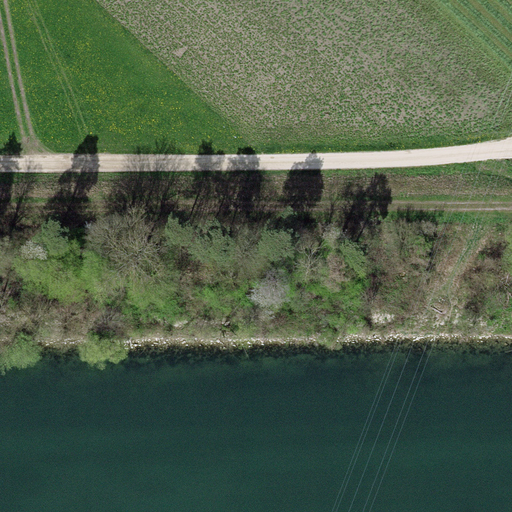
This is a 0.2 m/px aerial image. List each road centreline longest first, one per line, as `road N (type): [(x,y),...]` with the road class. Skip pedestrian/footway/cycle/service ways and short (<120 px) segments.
road 1 (track): [(0,215),(511,210)]
road 2 (track): [(0,159),(511,156)]
